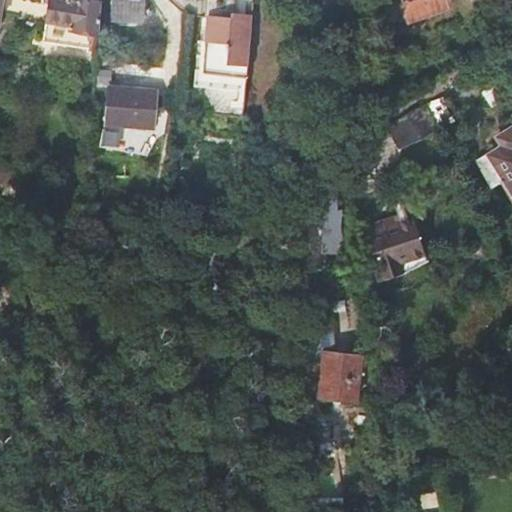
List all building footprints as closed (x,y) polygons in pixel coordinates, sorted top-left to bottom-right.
[(47,0),(43,41),(98,44),(101,1),(94,0),(47,0)] [(141,0),(114,0),(113,15),(140,17),(141,0)] [(373,0),(382,24),(404,16),(406,19),(443,6),(441,0),(373,0)] [(246,75),(250,18),(209,15),(203,71),(246,75)] [(156,92),(109,88),(105,122),(153,126),(156,92)] [(240,108),(240,93),(215,91),(212,113),(236,116),(237,108),(240,108)] [(423,108),(388,123),(400,150),(435,135),(423,108)] [(502,145),(475,159),(485,180),(498,173),(511,197),(511,125),(496,134),(502,145)] [(21,158),(0,155),(0,185),(16,189),(21,158)] [(426,255),(412,216),(362,233),(378,280),(403,271),(401,264),(426,255)] [(470,239),(475,255),(495,250),(490,234),(470,239)] [(331,299),(309,300),(308,357),(324,358),(321,374),(319,393),(321,394),(321,397),(331,398),(332,395),(354,398),(360,356),(333,352),(331,299)] [(324,358),(308,357),(307,374),(321,374),(324,358)]
